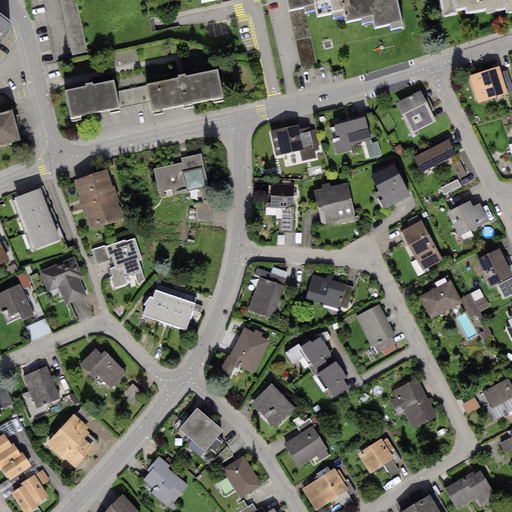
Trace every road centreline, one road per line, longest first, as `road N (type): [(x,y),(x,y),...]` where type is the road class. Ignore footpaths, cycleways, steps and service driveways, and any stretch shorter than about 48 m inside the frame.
road 1 (residential): [(237,251),(345,259),(375,270),(390,284),(467,432),(458,457),(369,511)]
road 2 (residential): [(434,65),(233,119)]
road 3 (residential): [(0,365),(101,327),(117,331),(160,376),(178,383)]
road 4 (residential): [(178,383),(199,388),(230,415),(270,460),(300,511)]
road 5 (residential): [(233,119),(61,160)]
road 6 (residential): [(61,160),(23,20),(5,0)]
road 7 (residential): [(66,511),(178,383)]
road 8 (residential): [(500,197),(434,65)]
road 9 (residential): [(178,383),(211,333),(237,251)]
road 10 (residential): [(237,251),(233,119)]
